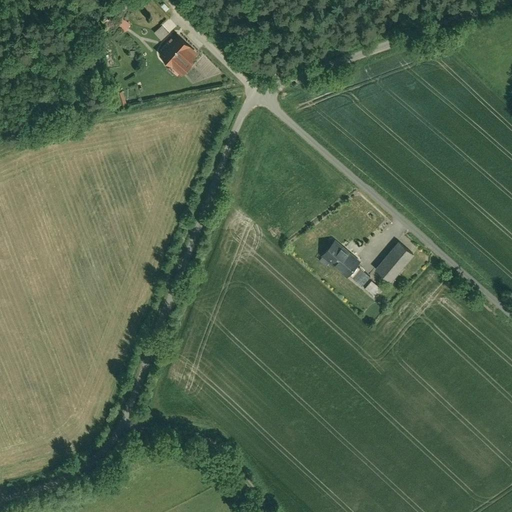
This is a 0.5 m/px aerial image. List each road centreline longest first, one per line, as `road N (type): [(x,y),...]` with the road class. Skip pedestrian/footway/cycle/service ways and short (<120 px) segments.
road 1 (residential): [(0,502),(63,483),(127,426),(249,103),(261,91)]
road 2 (residential): [(511,315),(261,91)]
road 3 (residential): [(261,91),(511,1)]
road 4 (track): [(167,0),(261,91)]
